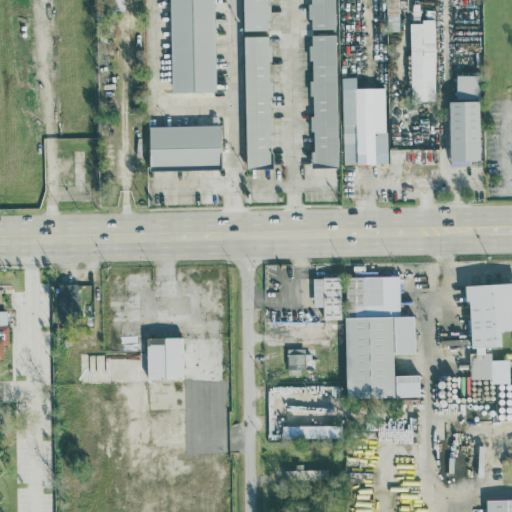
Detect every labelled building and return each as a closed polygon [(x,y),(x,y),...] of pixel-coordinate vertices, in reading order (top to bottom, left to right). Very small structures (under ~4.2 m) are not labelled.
[(170,0),(215,0),(217,92),(173,92),(170,0)] [(244,0),(245,31),(269,30),(268,20),(271,20),(271,5),(268,5),(268,0),(244,0)] [(312,30),(336,30),(335,0),(312,0),(312,4),(309,4),(309,19),(312,19),(312,30)] [(386,0),(387,31),(399,30),(398,0),(386,0)] [(112,10),(123,10),(123,2),(113,2),(112,10)] [(409,23),(411,100),(435,99),(434,18),(421,19),(421,23),(409,23)] [(248,171),(245,37),(269,36),(269,47),(272,47),(272,61),(269,61),(270,82),(273,82),(273,97),(270,97),(270,118),(274,118),(274,133),(271,133),(271,154),(274,154),(274,171),(248,171)] [(313,170),(312,153),(315,153),(314,131),(312,131),(311,116),(314,116),(313,96),(311,96),(311,81),(314,81),(313,60),(310,60),(310,46),(313,46),(313,36),(336,36),(339,169),(313,170)] [(479,74),(456,74),(456,98),(479,99),(479,74)] [(341,76),(343,164),(387,163),(385,86),(355,87),(355,76),(341,76)] [(479,100),(449,100),(450,165),(470,165),(470,160),(480,160),(479,100)] [(150,128),(221,126),(222,172),(150,172),(150,128)] [(346,398),(419,396),(419,374),(393,375),(393,353),(414,353),(414,315),(400,315),(399,275),(344,276),(346,398)] [(340,276),(312,277),(313,306),(322,306),(323,319),(341,318),(340,276)] [(511,329),(511,282),(468,284),(470,352),(469,352),(470,379),(491,378),(491,383),(509,383),(509,359),(491,359),(491,348),(501,348),(501,330),(511,329)] [(77,283),(57,284),(58,316),(79,315),(77,283)] [(182,336),(146,337),(147,379),(183,378),(182,336)] [(287,348),(286,373),(303,374),(303,348),(287,348)] [(282,424),(281,437),(338,438),(339,425),(282,424)] [(327,469),(302,468),(303,463),(295,463),(295,469),(284,469),(284,479),(327,480),(327,469)] [(511,511),(511,498),(486,499),(485,511),(511,511)]
